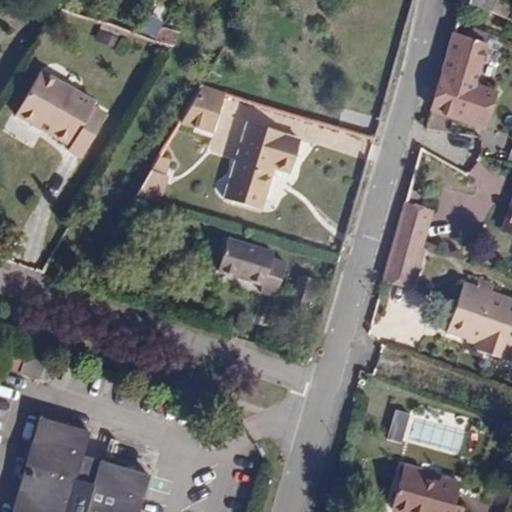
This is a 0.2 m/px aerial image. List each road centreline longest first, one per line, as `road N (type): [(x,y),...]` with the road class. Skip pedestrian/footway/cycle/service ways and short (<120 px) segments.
road 1 (tertiary): [(322,387),(432,0)]
road 2 (residential): [(322,387),(0,282)]
road 3 (unclassified): [(183,450),(27,401),(0,492)]
road 4 (unclassified): [(183,450),(221,448),(313,417)]
